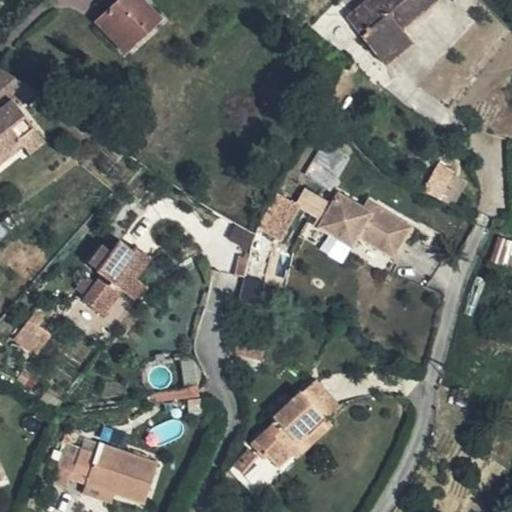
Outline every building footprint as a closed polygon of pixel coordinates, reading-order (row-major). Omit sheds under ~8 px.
[(145,0),(125,0),(100,23),(131,55),(166,21),(145,0)] [(434,0),(369,0),(351,18),(367,34),(362,39),(367,44),(384,62),(410,36),(404,31),(434,0)] [(346,23),(362,39),(367,34),(351,18),(346,23)] [(2,69),(0,70),(0,72),(30,94),(35,97),(40,95),(2,69)] [(30,94),(0,72),(0,139),(11,132),(25,120),(18,111),(35,97),(30,94)] [(35,132),(25,120),(11,132),(0,139),(0,168),(9,161),(6,154),(35,132)] [(6,154),(9,161),(23,152),(29,158),(45,146),(35,132),(6,154)] [(308,172),(334,186),(352,155),(326,140),(308,172)] [(429,187),(442,194),(456,167),(442,161),(429,187)] [(311,226),(315,229),(326,209),(323,207),(324,204),(304,194),(298,207),(316,217),(311,226)] [(326,209),(315,229),(348,249),(355,238),(391,259),(408,228),(372,207),(368,213),(334,194),(326,209)] [(277,196),(254,230),(277,242),(297,207),(277,196)] [(122,287),(131,293),(141,277),(138,274),(144,264),(151,254),(140,246),(135,243),(132,247),(119,238),(112,248),(104,243),(90,263),(105,273),(88,299),(107,311),(122,287)] [(511,243),(500,239),(492,261),(511,268),(511,243)] [(141,277),(131,293),(140,298),(150,282),(141,277)] [(265,283),(248,281),(244,304),(262,307),(265,283)] [(16,330),(29,350),(54,334),(41,314),(16,330)] [(263,348),(240,341),(235,358),(258,366),(263,348)] [(320,378),(294,400),(278,414),(280,416),(253,439),(265,452),(267,450),(277,462),(294,447),(290,443),(306,429),(310,434),(330,417),(343,406),(320,378)] [(278,414),(294,400),(288,393),(272,407),(278,414)] [(306,429),(290,443),(294,447),(299,453),(335,423),(330,417),(310,434),(306,429)] [(69,482),(81,487),(110,498),(140,510),(156,470),(97,448),(93,458),(79,453),(77,461),(60,455),(49,487),(65,492),(69,482)] [(110,498),(81,487),(78,495),(106,506),(110,498)]
